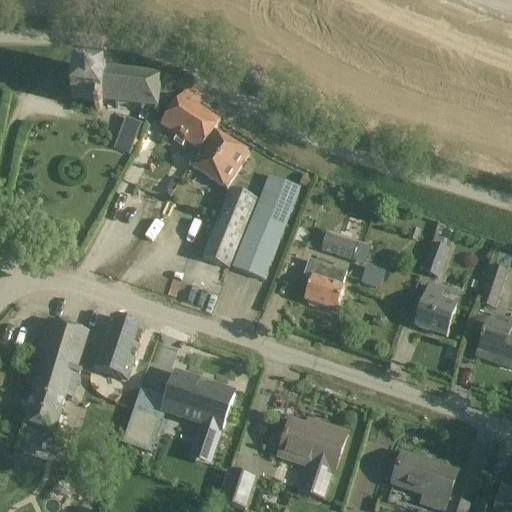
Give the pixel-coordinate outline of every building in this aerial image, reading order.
[(96,72),(75,70),(72,101),(93,103),(92,108),(95,111),(100,111),(102,110),(103,105),(155,110),(154,114),(157,114),(162,75),(160,74),(159,78),(107,73),(107,74),(96,72)] [(188,169),(189,169),(200,153),(201,153),(215,131),(221,123),(199,108),(202,95),(188,87),(162,128),(200,152),(188,169)] [(250,155),(215,131),(201,153),(200,153),(189,169),(227,191),(250,155)] [(119,138),(114,150),(129,156),(134,144),(119,138)] [(306,176),(302,187),(309,190),(313,179),(306,176)] [(300,189),(270,178),(233,271),(263,282),(300,189)] [(257,202),(230,191),(203,260),(229,270),(257,202)] [(357,246),(326,236),(321,252),(352,262),(357,246)] [(448,251),(434,246),(424,274),(438,279),(448,251)] [(511,258),(500,255),(496,267),(509,272),(511,261),(511,258)] [(349,275),(309,262),(304,279),(312,281),(305,303),(337,313),(345,289),(344,289),(349,275)] [(381,271),(367,267),(362,285),(376,289),(381,271)] [(507,274),(491,268),(478,306),(494,312),(507,274)] [(443,293),(428,287),(414,328),(447,339),(457,309),(440,303),(443,293)] [(128,382),(145,331),(146,330),(112,318),(94,370),(128,382)] [(92,334),(49,321),(28,387),(35,389),(23,425),(52,435),(64,398),(71,401),(92,334)] [(511,321),(510,321),(507,331),(489,325),(479,354),(493,359),(492,364),(511,370),(511,321)] [(212,389),(200,385),(199,385),(175,376),(162,413),(201,426),(195,445),(215,452),(234,397),(212,389)] [(134,412),(122,445),(151,455),(162,422),(134,412)] [(321,434),(290,424),(279,458),(309,468),(300,495),(321,502),(330,475),(334,476),(347,437),(322,429),(321,434)] [(422,462),(402,456),(392,489),(447,507),(458,474),(430,465),(430,468),(421,465),(422,462)] [(258,482),(229,473),(220,501),(250,511),(258,482)] [(511,511),(511,492),(503,489),(497,508),(495,507),(496,504),(494,500),(486,498),(483,500),(482,503),(479,502),(476,511),(511,511)] [(467,511),(469,508),(454,503),(450,511),(467,511)]
